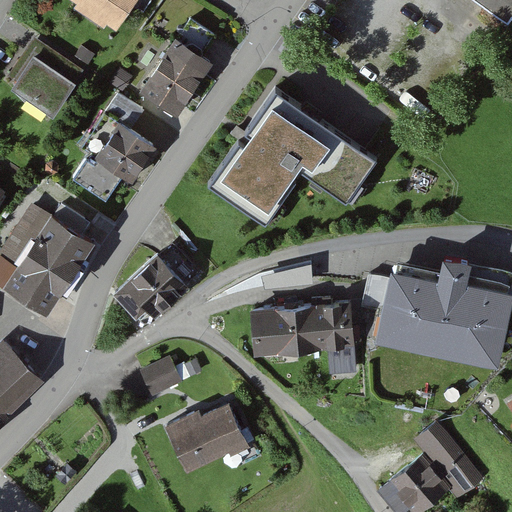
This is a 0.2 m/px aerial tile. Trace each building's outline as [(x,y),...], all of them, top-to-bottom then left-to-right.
[(136,0),(69,0),(67,3),(116,33),(136,0)] [(511,0),(473,0),(511,27),(511,26),(511,0)] [(211,65),(174,39),(137,92),(173,117),(211,65)] [(83,78),(36,44),(5,85),(53,120),(83,78)] [(276,86),(209,182),(266,222),(301,171),(346,201),(377,156),(276,86)] [(144,112),(119,96),(95,133),(108,142),(95,162),(133,187),(159,147),(133,130),(144,112)] [(48,214),(3,285),(47,312),(91,241),(48,214)] [(158,256),(114,297),(137,322),(147,312),(155,321),(189,290),(158,256)] [(393,273),(381,335),(496,358),(509,296),(462,287),(467,263),(442,257),(437,282),(393,273)] [(354,297),(248,309),(253,354),(330,345),(333,375),(362,372),(354,297)] [(0,419),(39,380),(0,340),(0,419)] [(176,360),(143,373),(152,395),(185,382),(176,360)] [(224,401),(172,425),(189,461),(241,437),(224,401)] [(414,440),(425,453),(377,492),(393,511),(406,511),(410,510),(411,511),(422,511),(450,489),(457,498),(483,477),(437,421),(414,440)]
